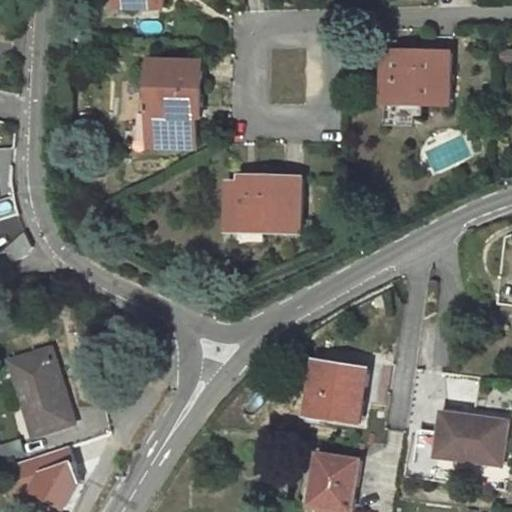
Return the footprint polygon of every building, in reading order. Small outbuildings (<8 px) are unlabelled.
[(453,101),(455,52),(400,50),(400,56),(388,56),(387,100),(453,101)] [(204,114),(205,61),(155,59),(153,145),(198,146),(200,114),(204,114)] [(305,229),(306,177),(246,176),(246,181),(233,181),(232,228),(305,229)] [(54,345),(14,359),(38,434),(79,422),(54,345)] [(372,368),(323,361),(314,414),(363,422),(372,368)] [(511,426),(511,419),(447,410),(442,446),(468,450),(467,457),(508,463),(511,426)] [(364,460),(322,453),(313,507),(316,508),(315,511),(348,511),(349,510),(356,511),(364,460)]
